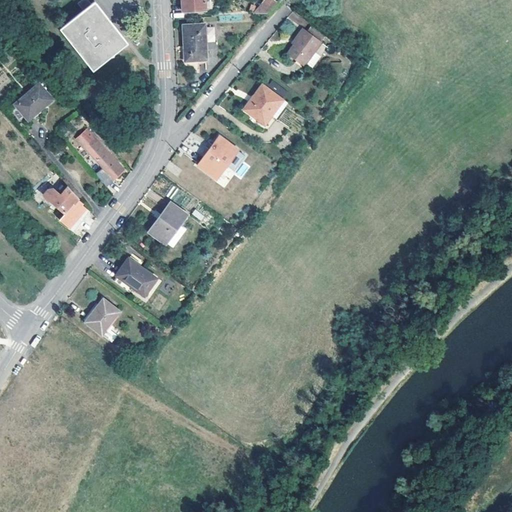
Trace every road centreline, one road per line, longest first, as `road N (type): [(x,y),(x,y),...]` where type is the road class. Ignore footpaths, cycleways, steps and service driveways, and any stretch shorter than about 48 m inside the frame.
road 1 (unclassified): [(161,134),(142,177),(28,329)]
road 2 (residential): [(283,12),(181,131),(161,134)]
road 3 (unclassified): [(160,0),(161,134)]
